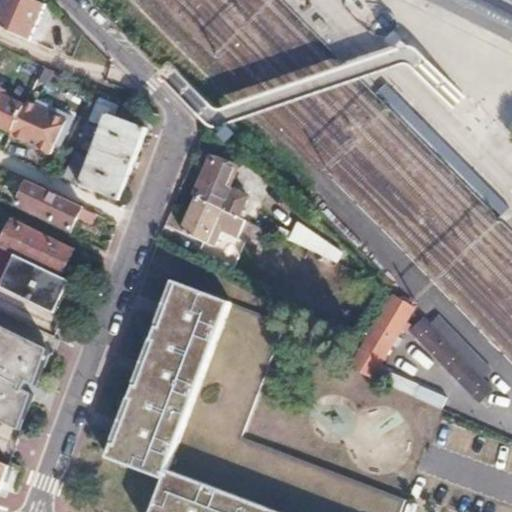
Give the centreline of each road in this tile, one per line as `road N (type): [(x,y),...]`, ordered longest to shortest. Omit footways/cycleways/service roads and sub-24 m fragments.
road 1 (residential): [(141,225),(36,511)]
road 2 (residential): [(309,0),(511,206)]
road 3 (residential): [(65,0),(176,110),(179,129),(141,225)]
road 4 (unclassified): [(0,153),(141,225)]
road 5 (unknown): [(133,68),(102,83),(0,44)]
